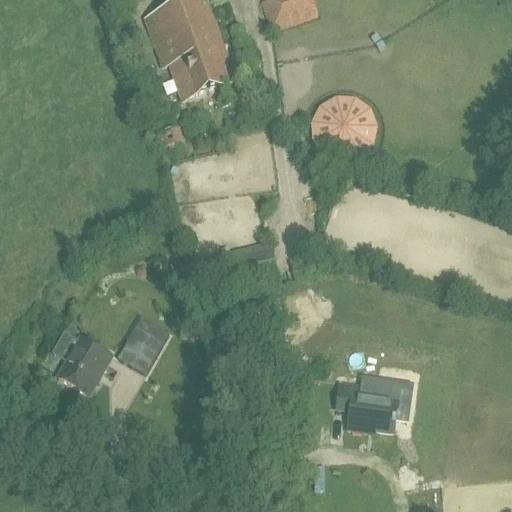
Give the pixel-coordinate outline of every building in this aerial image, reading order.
[(234,83),(205,3),(148,24),(164,70),(171,67),(184,102),(234,83)] [(158,134),(164,159),(185,154),(179,129),(158,134)] [(269,248),(172,271),(181,310),(279,287),(269,248)] [(206,357),(217,394),(240,387),(239,383),(236,374),(237,373),(238,373),(235,362),(233,355),(236,354),(234,345),(231,337),(237,335),(246,333),(240,313),(197,325),(206,357)] [(141,347),(129,340),(116,361),(128,368),(141,347)] [(82,342),(59,382),(88,399),(111,359),(82,342)] [(350,414),(347,434),(366,436),(366,433),(394,437),(399,405),(381,403),(383,394),(339,388),(336,413),(350,414)]
